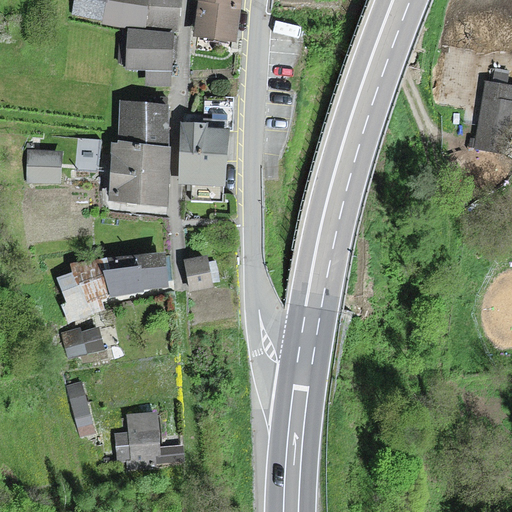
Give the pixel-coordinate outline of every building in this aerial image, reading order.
[(108,18),(108,21),(146,26),(177,30),(181,0),(78,0),(76,14),(108,18)] [(241,0),(203,0),(200,33),(237,38),(241,0)] [(174,34),(132,33),(131,64),(173,65),(174,34)] [(511,150),(511,87),(488,83),(476,148),(511,154),(511,150)] [(125,106),(123,139),(123,141),(167,144),(170,109),(125,106)] [(210,126),(186,125),(184,181),(227,182),(229,132),(210,132),(210,126)] [(170,145),(167,144),(123,141),(118,141),(114,201),(165,204),(170,145)] [(60,152),(31,151),(31,180),(59,181),(60,152)] [(168,284),(163,255),(136,256),(140,289),(168,284)] [(99,262),(109,295),(140,289),(136,256),(99,262)] [(208,258),(188,260),(192,286),(211,284),(208,258)] [(100,296),(109,295),(99,262),(73,265),(75,274),(88,313),(103,308),(100,296)] [(71,320),(88,313),(75,274),(58,278),(69,301),(62,306),(71,320)] [(97,426),(82,374),(63,380),(78,431),(97,426)] [(181,460),(181,447),(158,449),(156,414),(130,416),(131,434),(118,435),(119,458),(129,457),(129,467),(154,465),(154,462),(181,460)]
